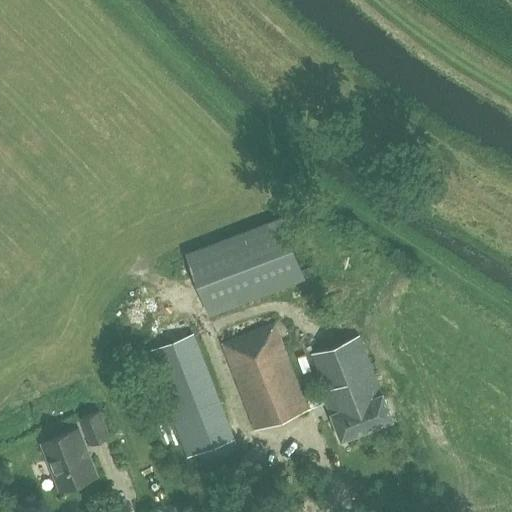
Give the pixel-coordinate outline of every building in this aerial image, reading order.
[(208,315),(305,278),(281,216),(184,253),(208,315)] [(305,397),(275,322),(222,343),(255,430),(327,402),(342,440),(394,420),(360,335),(312,354),(326,389),(305,397)] [(188,457),(196,453),(234,438),(193,334),(147,352),(188,457)] [(91,446),(112,438),(101,410),(80,418),(91,446)] [(61,491),(97,477),(79,429),(43,443),(61,491)]
